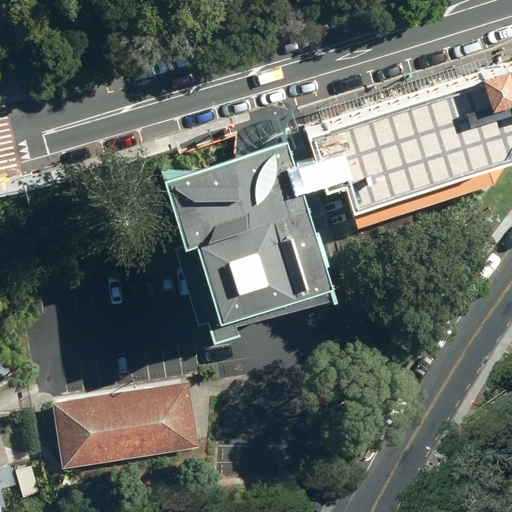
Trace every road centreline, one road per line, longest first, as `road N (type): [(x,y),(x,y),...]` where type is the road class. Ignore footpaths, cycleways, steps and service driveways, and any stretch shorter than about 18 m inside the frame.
road 1 (secondary): [(0,143),(468,0)]
road 2 (tertiary): [(371,511),(511,278)]
